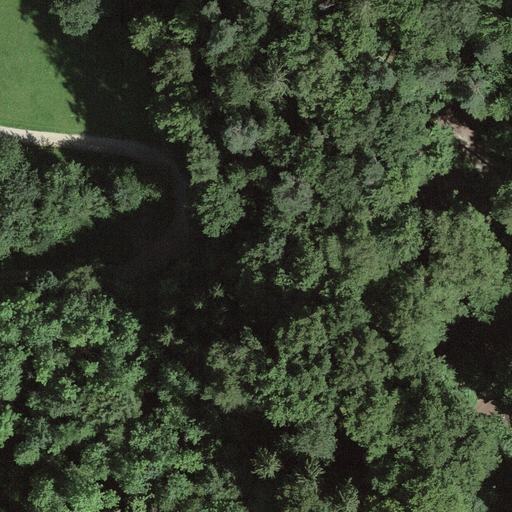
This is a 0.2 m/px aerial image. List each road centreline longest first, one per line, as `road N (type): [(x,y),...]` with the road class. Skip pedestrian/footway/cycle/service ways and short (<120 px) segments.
road 1 (track): [(195,206),(372,255),(499,323)]
road 2 (track): [(195,206),(168,261),(126,275),(0,277)]
road 3 (track): [(0,135),(169,158)]
